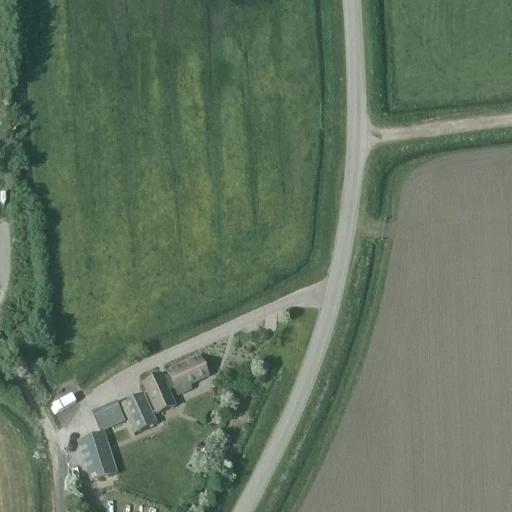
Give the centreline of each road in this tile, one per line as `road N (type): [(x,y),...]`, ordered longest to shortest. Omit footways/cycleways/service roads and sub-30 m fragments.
road 1 (unclassified): [(247,511),(327,338),(358,145),(356,0)]
road 2 (track): [(358,145),(511,125)]
road 3 (track): [(61,511),(50,430),(27,399),(0,382)]
